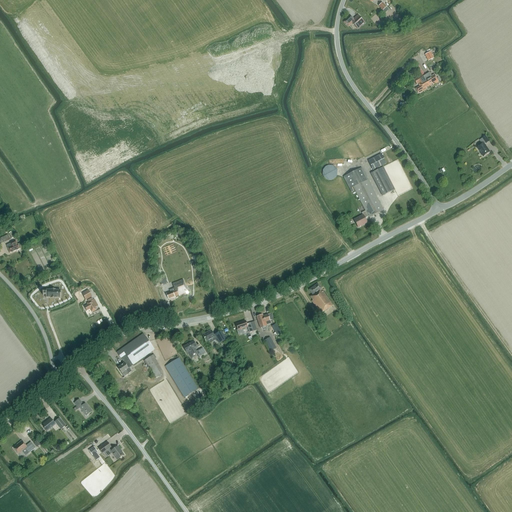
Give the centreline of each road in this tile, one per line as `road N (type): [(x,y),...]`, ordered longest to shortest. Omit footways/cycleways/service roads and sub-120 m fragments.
road 1 (tertiary): [(79,368),(118,335),(272,298),(438,209)]
road 2 (tertiary): [(438,209),(340,60),(343,0)]
road 3 (tertiary): [(186,511),(79,368)]
road 4 (unclassified): [(59,377),(39,325),(0,275)]
